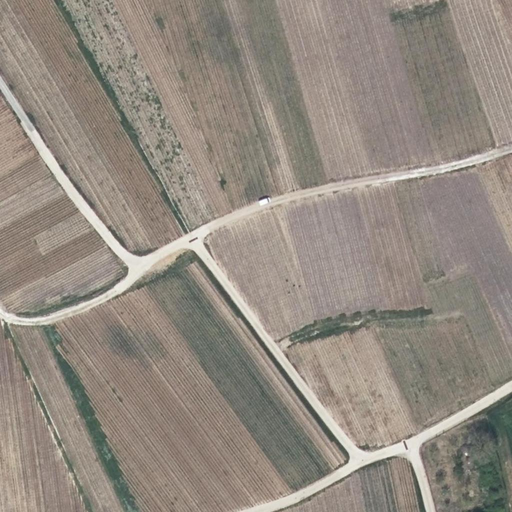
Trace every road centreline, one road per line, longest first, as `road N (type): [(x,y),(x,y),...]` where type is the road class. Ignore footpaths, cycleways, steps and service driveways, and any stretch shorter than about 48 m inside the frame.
road 1 (track): [(138,270),(211,225),(276,201),(511,149)]
road 2 (track): [(189,238),(362,461)]
road 3 (track): [(0,84),(62,179),(138,270)]
road 4 (track): [(409,443),(256,511)]
road 5 (track): [(0,312),(46,320),(115,292),(138,270)]
